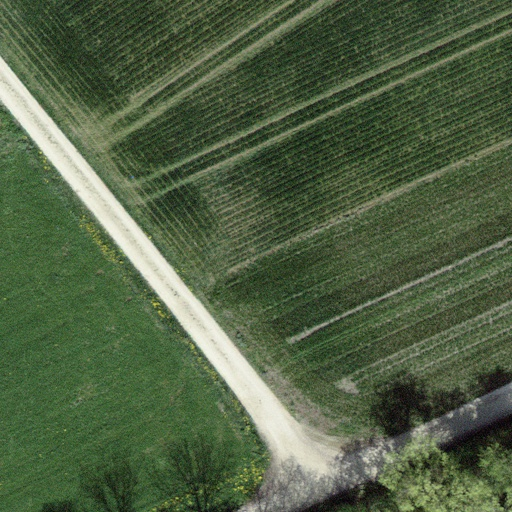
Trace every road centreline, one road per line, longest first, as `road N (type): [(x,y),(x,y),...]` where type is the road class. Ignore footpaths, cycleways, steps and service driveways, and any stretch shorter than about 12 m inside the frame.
road 1 (track): [(0,77),(324,485)]
road 2 (track): [(511,399),(268,511)]
